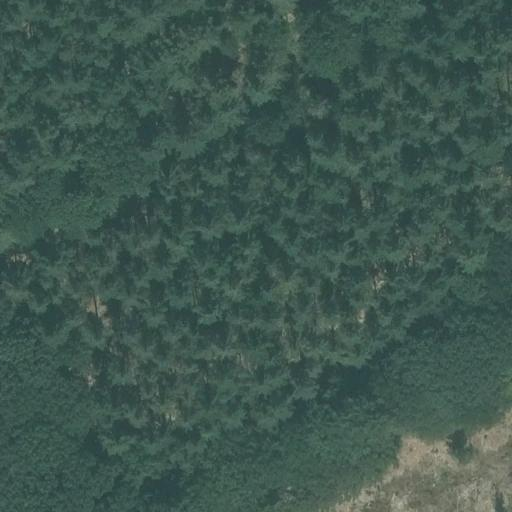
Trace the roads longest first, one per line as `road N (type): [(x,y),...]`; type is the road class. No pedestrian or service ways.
road 1 (track): [(310,0),(0,184)]
road 2 (track): [(216,511),(511,354)]
road 3 (track): [(0,418),(82,474),(114,511)]
